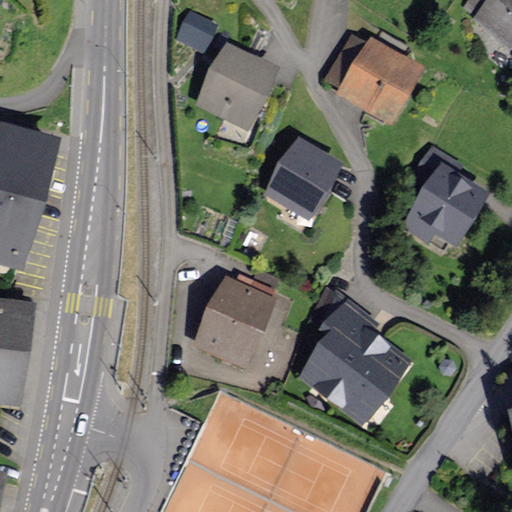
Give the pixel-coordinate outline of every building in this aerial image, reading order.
[(511,52),(511,0),(470,0),(463,8),(511,54),(511,52)] [(188,8),(177,38),(207,49),(219,20),(188,8)] [(425,76),(371,42),(338,95),(392,129),(425,76)] [(279,75),(224,47),(192,107),(248,136),(279,75)] [(63,150),(0,130),(0,270),(25,278),(63,150)] [(344,173),(299,143),(264,196),(309,226),(344,173)] [(491,203),(442,170),(399,231),(426,250),(435,237),(456,252),(491,203)] [(227,280),(194,348),(246,374),(279,306),(227,280)] [(415,364),(343,306),(322,333),(333,342),(301,381),(361,430),(415,364)] [(37,312),(0,307),(0,408),(23,411),(37,312)] [(0,511),(9,477),(0,475),(0,511)]
